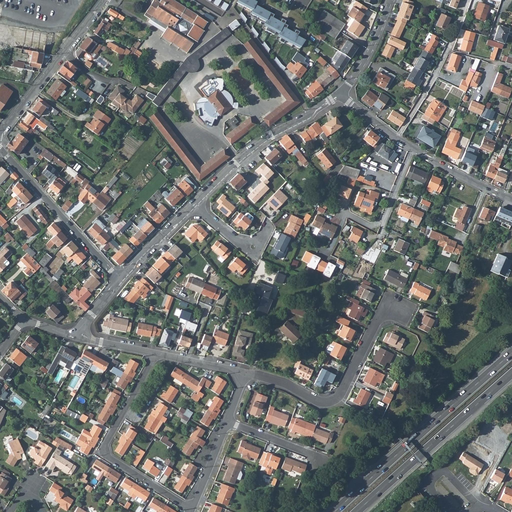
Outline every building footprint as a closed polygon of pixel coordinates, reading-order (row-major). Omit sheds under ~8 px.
[(148,9),(148,10),(144,15),(150,19),(152,17),(168,27),(162,36),(187,52),(193,43),(192,42),(193,40),(196,42),(203,31),(202,30),(207,22),(171,0),(161,0),(159,3),(155,0),(153,0),(151,4),(152,5),(149,10),(148,9)] [(257,2),(253,0),(237,0),(237,2),(252,10),(250,15),(265,23),(264,25),(267,27),(266,30),(274,34),(276,32),(279,33),(277,36),(281,38),(279,41),(284,43),(285,40),(300,48),(305,40),(297,36),(299,32),(296,30),(294,33),(286,28),(287,26),(284,24),(286,21),(282,19),(280,22),(272,17),(274,15),(255,5),(257,2)] [(406,0),(402,0),(400,9),(410,13),(412,6),(411,6),(413,2),(406,0)] [(451,0),(449,6),(456,8),(459,0),(451,0)] [(355,2),(346,16),(353,21),(357,23),(367,9),(355,2)] [(478,3),(473,17),(484,21),(489,6),(478,3)] [(121,15),(111,9),(110,9),(108,12),(116,17),(117,17),(119,18),(121,15)] [(405,23),(406,20),(407,20),(410,13),(400,9),(396,20),(397,21),(405,23)] [(324,11),(319,18),(329,25),(334,18),(324,11)] [(441,14),(436,25),(445,29),(450,18),(441,14)] [(329,25),(319,18),(314,25),(335,39),(339,32),(329,25)] [(334,18),(329,25),(339,32),(344,25),(334,18)] [(103,19),(94,33),(99,36),(104,28),(105,30),(108,26),(109,27),(111,25),(112,26),(113,25),(103,19)] [(236,20),(229,25),(232,30),(235,29),(238,33),(243,29),(236,20)] [(357,23),(353,21),(346,31),(357,38),(364,28),(357,23)] [(405,23),(397,21),(391,34),(393,35),(392,37),(390,37),(387,43),(388,43),(387,45),(386,45),(382,54),(389,58),(394,48),(392,48),(393,46),(401,50),(404,43),(396,39),(397,37),(398,38),(405,23)] [(0,44),(4,45),(12,47),(19,48),(27,50),(44,53),(47,33),(0,23),(0,44)] [(498,26),(493,40),(503,44),(508,30),(498,26)] [(163,87),(158,95),(163,99),(178,81),(192,63),(212,48),(227,37),(222,30),(213,37),(187,58),(180,67),(177,71),(163,87)] [(465,30),(463,39),(473,41),(475,33),(465,30)] [(314,31),(312,34),(320,40),(321,39),(314,31)] [(428,42),(424,51),(431,55),(438,42),(437,41),(439,38),(428,32),(427,35),(428,36),(426,40),(428,42)] [(87,37),(79,47),(85,51),(84,53),(84,56),(90,60),(93,60),(98,53),(98,52),(101,48),(97,45),(87,37)] [(263,119),(264,120),(269,126),(272,124),(287,112),(299,103),(274,70),(251,39),(243,45),(269,78),(286,101),(273,111),(263,119)] [(473,41),(463,39),(460,50),(469,52),(471,45),(479,48),(480,45),(472,42),(473,41)] [(503,45),(486,39),(484,45),(495,47),(498,48),(501,49),(503,45)] [(346,41),(339,52),(341,53),(350,59),(357,48),(346,41)] [(111,49),(121,55),(124,51),(110,42),(107,46),(111,49)] [(490,60),(494,60),(494,59),(498,48),(495,47),(493,53),(492,52),(490,60)] [(11,63),(10,66),(32,71),(33,66),(41,68),(44,53),(27,50),(19,48),(18,52),(21,53),(28,55),(32,56),(30,65),(24,64),(25,64),(14,62),(14,64),(11,63)] [(126,49),(122,55),(126,58),(130,51),(126,49)] [(136,50),(132,55),(137,58),(141,53),(136,49),(136,50)] [(414,67),(422,72),(428,62),(427,62),(431,55),(424,51),(423,50),(414,67)] [(338,59),(341,53),(339,52),(338,51),(331,60),(335,63),(338,59)] [(332,68),(336,72),(338,75),(342,70),(350,59),(341,53),(338,59),(335,63),(334,65),(332,68)] [(452,54),(446,69),(455,72),(461,57),(452,54)] [(286,68),(300,78),(306,70),(301,66),(302,64),(300,62),(304,57),(301,55),(294,65),(290,62),(286,68)] [(277,57),(275,60),(281,67),(285,70),(286,68),(283,65),(277,57)] [(66,61),(57,73),(75,87),(77,84),(71,80),(69,79),(77,68),(71,63),(70,64),(66,61)] [(10,66),(9,68),(11,69),(11,71),(18,72),(18,73),(28,75),(28,76),(33,77),(34,71),(32,71),(10,66)] [(332,68),(330,66),(324,72),(324,73),(315,81),(317,83),(322,89),(334,78),(334,79),(338,75),(336,72),(332,68)] [(410,74),(407,80),(415,85),(418,87),(422,81),(420,79),(419,81),(418,80),(422,72),(414,67),(410,74)] [(380,68),(372,82),(386,91),(395,76),(380,68)] [(462,80),(460,84),(467,87),(472,74),(473,74),(475,71),(470,68),(469,72),(465,82),(462,80)] [(474,76),(469,86),(475,89),(479,78),(481,74),(476,72),(474,76)] [(502,75),(497,74),(493,86),(490,92),(508,99),(511,89),(499,84),(502,75)] [(57,79),(47,92),(56,100),(66,87),(57,79)] [(415,85),(407,80),(404,86),(412,91),(415,85)] [(322,89),(317,83),(308,91),(305,94),(310,100),(313,97),(314,98),(323,90),(322,89)] [(2,85),(0,87),(0,111),(5,104),(4,103),(12,92),(2,85)] [(118,86),(108,98),(113,102),(112,103),(119,109),(120,107),(127,98),(122,94),(125,91),(118,86)] [(88,96),(78,89),(75,93),(85,100),(88,96)] [(225,91),(223,90),(220,92),(218,89),(207,98),(209,101),(206,103),(205,102),(194,104),(195,110),(198,110),(199,115),(197,117),(203,123),(205,122),(208,123),(207,125),(211,126),(214,119),(217,119),(217,115),(216,112),(217,111),(218,112),(220,115),(232,107),(230,105),(232,103),(232,101),(232,100),(231,98),(229,95),(227,92),(225,91)] [(368,90),(361,99),(371,106),(376,110),(382,102),(377,98),(378,98),(368,90)] [(152,94),(149,93),(146,96),(153,101),(156,96),(152,94)] [(127,98),(120,107),(126,112),(128,110),(133,114),(144,100),(137,95),(132,101),(127,98)] [(157,106),(163,99),(158,95),(156,96),(153,101),(152,102),(157,106)] [(58,112),(41,99),(32,110),(39,116),(41,114),(42,115),(46,110),(44,109),(46,107),(51,112),(53,110),(54,111),(53,112),(56,114),(58,112)] [(446,107),(434,99),(424,114),(435,120),(437,122),(446,107)] [(484,107),(485,106),(479,104),(472,101),(467,110),(471,111),(474,113),(481,116),(484,107)] [(487,109),(483,118),(491,121),(494,112),(487,109)] [(92,125),(90,124),(88,122),(85,126),(96,134),(99,131),(102,130),(102,127),(103,124),(105,126),(110,119),(98,110),(93,117),(95,118),(97,120),(96,122),(94,121),(92,125)] [(400,127),(406,118),(393,110),(387,119),(400,127)] [(229,157),(225,150),(224,149),(200,167),(181,142),(157,112),(149,117),(169,143),(199,181),(226,160),(229,157)] [(38,120),(30,113),(23,121),(30,126),(33,129),(34,128),(37,124),(44,130),(47,126),(45,124),(38,120)] [(141,116),(138,120),(143,124),(147,120),(141,116)] [(234,116),(228,120),(232,126),(238,121),(234,116)] [(225,136),(231,144),(256,124),(250,117),(225,136)] [(336,118),(321,128),(322,129),(327,137),(342,126),(336,118)] [(23,121),(22,121),(19,125),(30,133),(32,131),(34,133),(36,130),(34,128),(33,129),(30,126),(23,121)] [(321,128),(317,122),(309,128),(309,129),(311,131),(309,133),(308,131),(306,133),(306,132),(300,136),(306,144),(311,140),(311,139),(314,136),(315,137),(319,135),(324,141),(326,140),(327,141),(328,139),(327,137),(322,129),(321,128)] [(423,127),(417,137),(433,147),(439,136),(423,127)] [(80,138),(90,145),(95,138),(86,131),(80,138)] [(370,131),(363,139),(372,146),(379,137),(370,131)] [(451,132),(448,138),(457,142),(459,136),(451,132)] [(10,142),(6,146),(18,155),(28,142),(18,134),(15,138),(14,137),(10,142)] [(305,159),(286,135),(279,141),(288,153),(292,151),(294,155),(296,154),(302,162),(305,159)] [(484,137),(480,147),(491,151),(495,142),(484,137)] [(447,139),(441,153),(449,156),(449,155),(452,156),(451,158),(456,160),(461,150),(454,148),(457,143),(447,139)] [(381,142),(373,150),(387,161),(394,152),(381,142)] [(265,158),(268,161),(271,165),(281,156),(275,148),(265,158)] [(325,149),(317,156),(327,169),(334,163),(329,158),(330,157),(325,149)] [(48,151),(43,158),(50,162),(54,155),(48,151)] [(485,175),(493,179),(496,171),(504,152),(501,151),(498,158),(496,157),(493,164),(490,163),(485,175)] [(394,152),(387,161),(391,164),(397,155),(394,152)] [(48,182),(51,184),(57,177),(59,173),(49,165),(42,173),(50,179),(48,182)] [(271,165),(268,167),(274,173),(277,171),(271,165)] [(347,183),(349,178),(355,180),(362,182),(364,178),(358,174),(360,169),(354,168),(345,165),(336,177),(347,183)] [(410,166),(406,176),(423,184),(427,174),(410,166)] [(2,167),(0,168),(0,184),(10,174),(2,167)] [(70,167),(67,171),(75,177),(78,173),(70,167)] [(19,177),(11,168),(8,170),(12,175),(11,176),(14,180),(16,179),(19,177)] [(229,182),(237,190),(249,179),(242,170),(229,182)] [(496,171),(493,179),(503,183),(506,175),(496,171)] [(74,178),(71,183),(73,184),(76,179),(83,185),(79,191),(81,193),(82,193),(88,184),(90,182),(79,174),(75,179),(74,178)] [(115,176),(106,186),(108,189),(118,178),(115,176)] [(432,176),(426,190),(431,193),(433,190),(440,192),(444,183),(440,181),(440,179),(432,176)] [(51,184),(49,187),(57,194),(65,183),(57,177),(51,184)] [(177,186),(175,188),(176,189),(183,196),(185,197),(196,188),(187,177),(183,181),(185,183),(182,186),(179,188),(177,186)] [(364,178),(362,182),(373,186),(375,187),(375,185),(374,185),(375,183),(364,178)] [(12,190),(17,196),(18,195),(25,189),(18,182),(12,190)] [(81,193),(77,199),(83,204),(88,198),(92,202),(99,194),(88,184),(82,193),(81,193)] [(13,199),(7,204),(10,207),(20,199),(25,204),(33,197),(30,194),(25,188),(25,189),(18,195),(17,196),(13,199)] [(183,196),(176,189),(173,192),(172,193),(166,199),(165,199),(172,207),(183,196)] [(272,196),(266,202),(269,205),(270,204),(276,210),(287,198),(278,189),(272,196)] [(115,190),(111,193),(116,198),(120,194),(115,190)] [(157,190),(155,193),(160,199),(163,196),(162,195),(157,190)] [(359,191),(354,205),(359,207),(360,204),(367,206),(365,210),(370,212),(372,205),(370,205),(373,197),(377,199),(379,194),(370,190),(368,195),(359,191)] [(155,193),(150,198),(153,201),(155,199),(158,202),(160,199),(155,193)] [(99,194),(92,202),(101,210),(111,199),(106,195),(104,198),(99,194)] [(223,196),(218,202),(221,204),(218,208),(229,216),(236,208),(223,196)] [(67,202),(62,207),(67,211),(71,205),(67,202)] [(155,205),(153,207),(158,211),(164,218),(170,213),(161,204),(161,205),(160,203),(157,206),(155,205)] [(402,216),(409,219),(409,218),(413,209),(402,204),(398,214),(402,216)] [(42,221),(45,225),(52,219),(50,216),(47,218),(37,205),(33,209),(42,221)] [(457,221),(458,221),(464,224),(470,210),(463,206),(458,217),(459,217),(457,221)] [(511,211),(499,207),(499,208),(504,210),(503,214),(505,214),(506,213),(511,215),(511,211)] [(483,208),(479,217),(490,222),(494,213),(483,208)] [(504,210),(499,208),(494,219),(511,225),(511,222),(511,215),(506,213),(505,214),(503,214),(504,210)] [(413,209),(409,218),(415,221),(414,223),(418,225),(423,213),(413,209)] [(116,210),(107,219),(110,222),(119,213),(116,210)] [(164,218),(158,211),(155,214),(153,213),(150,216),(152,217),(151,218),(158,224),(164,218)] [(241,212),(234,221),(237,224),(238,223),(245,229),(252,221),(241,212)] [(119,213),(110,222),(113,224),(118,218),(117,218),(120,214),(119,213)] [(16,221),(23,229),(29,237),(37,230),(30,223),(24,215),(16,221)] [(284,233),(294,238),(302,220),(291,215),(289,219),(292,220),(288,228),(287,227),(284,233)] [(332,239),(338,227),(332,224),(332,225),(325,222),(326,219),(317,215),(312,225),(321,230),(319,232),(332,239)] [(122,227),(119,231),(121,233),(132,222),(129,220),(128,221),(122,227)] [(147,221),(139,230),(146,236),(150,232),(154,228),(147,221)] [(47,228),(54,236),(60,231),(53,223),(47,228)] [(346,223),(342,231),(347,233),(351,225),(346,223)] [(457,223),(454,228),(462,231),(464,226),(457,223)] [(88,231),(95,238),(102,231),(95,224),(88,231)] [(476,224),(472,232),(477,234),(481,226),(476,224)] [(185,234),(192,241),(198,235),(203,240),(208,234),(200,226),(199,226),(198,225),(197,225),(196,225),(195,226),(194,227),(193,226),(185,234)] [(352,232),(349,239),(357,243),(363,232),(353,226),(350,231),(352,232)] [(16,237),(13,234),(14,233),(7,227),(5,229),(14,239),(16,237)] [(135,234),(128,241),(135,247),(139,243),(146,236),(139,230),(135,234)] [(431,230),(429,236),(439,240),(442,234),(431,230)] [(49,240),(46,245),(49,249),(54,244),(57,247),(66,239),(60,231),(54,236),(51,238),(49,240)] [(102,231),(95,238),(102,245),(109,237),(102,231)] [(439,240),(438,244),(444,247),(444,248),(445,248),(446,251),(450,252),(453,251),(456,253),(459,246),(451,242),(452,241),(448,239),(448,237),(442,234),(439,240)] [(274,246),(270,253),(279,258),(289,240),(279,235),(273,245),(274,246)] [(394,250),(405,255),(410,244),(399,239),(394,250)] [(221,255),(220,255),(224,259),(231,251),(220,242),(217,240),(211,247),(221,255)] [(61,249),(68,257),(78,249),(71,241),(61,249)] [(108,242),(103,248),(106,251),(110,247),(112,248),(113,246),(108,242)] [(126,244),(118,251),(125,258),(132,251),(126,244)] [(28,246),(24,250),(27,252),(32,257),(34,255),(29,251),(31,249),(28,246)] [(0,271),(6,266),(2,262),(6,259),(10,255),(3,248),(0,250),(0,271)] [(68,257),(67,259),(65,262),(67,264),(69,261),(72,258),(77,264),(85,257),(78,249),(68,257)] [(366,250),(361,255),(362,256),(370,260),(373,254),(369,252),(366,250)] [(125,258),(118,251),(112,258),(118,265),(125,258)] [(20,259),(27,266),(31,262),(38,268),(40,266),(34,259),(32,257),(27,252),(25,255),(20,259)] [(167,252),(153,267),(161,274),(175,259),(167,252)] [(316,257),(306,252),(301,261),(308,264),(307,266),(314,270),(314,269),(318,271),(322,261),(315,258),(316,257)] [(39,263),(43,267),(47,263),(52,258),(47,254),(39,263)] [(491,267),(490,271),(498,274),(498,273),(504,276),(511,260),(504,257),(498,254),(491,267)] [(236,256),(228,266),(234,271),(236,269),(242,274),(248,266),(245,263),(245,264),(236,256)] [(362,256),(361,258),(362,258),(358,266),(362,268),(362,269),(365,270),(370,260),(362,256)] [(451,261),(448,268),(458,273),(462,266),(456,263),(451,261)] [(31,262),(27,266),(28,267),(24,271),(27,275),(29,277),(33,273),(38,268),(31,262)] [(324,262),(319,271),(323,273),(322,274),(329,277),(335,266),(329,263),(329,265),(324,262)] [(92,275),(82,285),(83,286),(89,293),(100,282),(97,279),(100,277),(92,269),(89,272),(92,275)] [(277,269),(273,281),(280,284),(285,272),(277,269)] [(389,270),(384,279),(403,288),(408,279),(389,270)] [(189,289),(209,297),(213,299),(218,300),(222,291),(217,289),(203,283),(195,280),(193,279),(189,278),(186,287),(189,289)] [(136,286),(124,300),(133,304),(143,292),(145,294),(149,290),(150,292),(153,288),(149,285),(142,279),(140,282),(139,281),(135,285),(136,286)] [(50,284),(49,285),(67,304),(68,303),(73,299),(68,295),(61,287),(54,280),(50,284)] [(1,291),(7,297),(17,288),(10,282),(1,291)] [(415,282),(410,291),(415,293),(414,294),(426,299),(431,290),(419,285),(419,284),(415,282)] [(259,284),(254,294),(260,296),(255,309),(265,313),(270,300),(266,299),(270,288),(259,284)] [(358,296),(361,298),(365,289),(364,289),(366,285),(363,284),(358,296)] [(365,289),(361,298),(371,302),(373,298),(372,297),(374,294),(375,295),(378,290),(366,285),(364,289),(365,289)] [(17,288),(7,297),(11,301),(16,297),(19,300),(26,294),(19,286),(17,288)] [(68,295),(73,299),(78,305),(79,305),(85,299),(86,298),(90,294),(89,293),(83,286),(79,291),(75,288),(68,295)] [(359,301),(348,296),(346,299),(351,302),(348,308),(351,310),(348,316),(358,321),(360,315),(362,316),(365,317),(368,310),(358,305),(359,301)] [(44,311),(56,323),(66,313),(63,309),(60,312),(56,308),(60,304),(56,299),(44,311)] [(73,299),(68,303),(74,309),(78,305),(73,299)] [(84,301),(79,306),(85,311),(89,307),(84,301)] [(305,308),(294,304),(287,311),(301,316),(305,308)] [(78,305),(74,309),(73,310),(74,312),(79,317),(85,311),(79,306),(79,305),(78,305)] [(193,314),(181,310),(178,318),(187,321),(184,329),(195,333),(197,325),(190,323),(193,314)] [(429,332),(432,325),(436,317),(425,311),(422,315),(424,316),(419,328),(429,332)] [(66,313),(56,323),(61,328),(66,329),(74,322),(66,313)] [(103,321),(102,324),(108,326),(107,327),(111,328),(111,329),(126,332),(129,320),(113,317),(114,315),(110,314),(109,320),(105,319),(105,322),(103,321)] [(339,336),(350,341),(353,335),(355,336),(357,332),(347,327),(350,321),(345,319),(338,315),(335,321),(342,324),(340,330),(341,331),(339,336)] [(11,317),(0,332),(0,338),(3,340),(5,337),(9,330),(16,320),(11,317)] [(287,321),(279,329),(294,343),(301,335),(287,321)] [(145,325),(138,323),(136,334),(150,337),(151,335),(155,336),(155,335),(159,336),(161,329),(156,328),(157,327),(145,325)] [(165,329),(159,344),(167,347),(170,339),(172,333),(173,332),(165,329)] [(215,329),(210,342),(214,344),(215,342),(225,346),(229,335),(215,329)] [(250,342),(249,340),(251,339),(252,335),(239,331),(237,337),(238,337),(238,340),(236,341),(232,354),(234,356),(242,358),(243,353),(240,352),(241,347),(244,345),(249,347),(250,342)] [(387,333),(384,341),(388,343),(400,349),(405,340),(395,335),(396,333),(392,332),(392,333),(390,332),(387,333)] [(202,349),(206,350),(208,345),(211,337),(204,334),(200,344),(204,345),(202,349)] [(29,336),(21,345),(30,353),(38,344),(29,336)] [(192,340),(181,336),(178,345),(182,346),(182,345),(189,348),(192,340)] [(334,347),(330,354),(330,355),(341,360),(345,352),(347,353),(349,349),(334,342),(332,346),(334,347)] [(55,358),(59,360),(66,348),(62,346),(56,355),(55,358)] [(16,348),(6,361),(11,365),(13,363),(12,362),(13,361),(19,366),(24,361),(23,360),(26,356),(16,348)] [(59,360),(66,364),(64,367),(69,370),(73,362),(75,359),(73,358),(75,354),(66,348),(59,360)] [(385,367),(387,362),(391,353),(380,348),(374,361),(385,367)] [(75,359),(73,362),(82,367),(79,372),(85,375),(91,365),(96,357),(84,350),(80,358),(79,359),(76,357),(75,359)] [(96,357),(91,365),(103,372),(108,363),(96,357)] [(131,360),(124,372),(133,378),(135,375),(133,374),(138,364),(131,360)] [(5,364),(0,371),(0,375),(9,383),(12,379),(8,376),(13,370),(5,364)] [(299,364),(295,373),(304,378),(309,368),(299,364)] [(171,375),(183,383),(188,374),(176,367),(171,375)] [(367,375),(364,381),(375,387),(377,382),(381,383),(384,375),(370,368),(367,375)] [(322,369),(314,384),(321,387),(322,385),(324,385),(326,380),(332,383),(335,375),(322,369)] [(133,378),(124,372),(116,386),(124,390),(130,379),(132,381),(133,378)] [(188,374),(183,383),(198,392),(203,385),(206,380),(203,378),(200,382),(188,374)] [(216,380),(210,390),(218,395),(226,382),(216,376),(214,379),(216,380)] [(206,380),(203,385),(208,388),(211,383),(206,380)] [(8,387),(1,381),(0,382),(0,396),(6,390),(8,387)] [(171,386),(164,396),(163,395),(161,397),(170,403),(178,391),(171,386)] [(355,399),(353,403),(364,408),(371,393),(362,389),(356,400),(355,399)] [(112,392),(105,405),(115,411),(116,408),(114,407),(120,396),(112,392)] [(253,410),(251,414),(259,417),(267,397),(258,393),(254,402),(256,402),(253,410)] [(216,397),(208,409),(217,415),(219,412),(217,411),(223,401),(216,397)] [(152,412),(150,415),(159,420),(164,423),(167,419),(162,416),(167,408),(160,403),(154,413),(152,412)] [(47,405),(41,413),(43,414),(45,415),(50,407),(47,405)] [(115,411),(105,405),(98,418),(105,422),(111,412),(113,413),(115,411)] [(270,406),(267,415),(271,416),(269,422),(272,423),(273,422),(284,426),(288,416),(274,410),(275,408),(270,406)] [(66,407),(63,411),(79,420),(81,415),(66,407)] [(217,415),(208,409),(200,422),(207,426),(214,416),(216,417),(217,415)] [(43,414),(34,427),(36,428),(40,423),(45,415),(43,414)] [(159,420),(150,415),(149,417),(151,418),(144,428),(151,433),(159,420)] [(292,418),(288,428),(292,429),(291,432),(294,434),(295,432),(311,438),(314,428),(315,426),(296,418),(296,419),(292,418)] [(94,425),(87,438),(97,443),(98,441),(96,439),(102,429),(94,425)] [(123,435),(121,437),(130,443),(138,431),(131,426),(125,436),(123,435)] [(198,426),(190,439),(199,445),(202,447),(205,443),(202,441),(203,440),(200,438),(205,431),(198,426)] [(314,428),(311,438),(325,443),(326,441),(330,443),(333,433),(330,431),(329,434),(314,428)] [(76,443),(82,447),(80,451),(87,455),(93,445),(95,446),(97,443),(87,438),(81,434),(76,443)] [(130,443),(121,437),(120,440),(121,441),(115,451),(122,455),(130,443)] [(23,453),(17,438),(7,443),(10,448),(8,449),(11,454),(6,462),(12,467),(16,461),(20,459),(18,455),(20,454),(23,453)] [(199,445),(190,439),(182,452),(189,456),(195,446),(197,447),(199,445)] [(46,455),(50,447),(43,443),(38,441),(35,445),(40,448),(39,449),(36,449),(33,447),(32,448),(31,449),(29,452),(29,453),(28,455),(35,459),(33,462),(40,466),(46,455)] [(242,441),(238,452),(243,454),(241,458),(250,461),(251,458),(257,460),(261,450),(253,447),(252,447),(246,445),(246,443),(242,441)] [(476,476),(484,464),(464,451),(459,459),(471,467),(469,471),(476,476)] [(75,466),(53,452),(44,465),(51,469),(54,465),(70,475),(75,466)] [(268,453),(264,452),(263,456),(259,465),(266,468),(265,472),(271,474),(273,469),(276,470),(280,458),(271,455),(272,454),(268,453)] [(138,456),(133,463),(137,466),(142,458),(138,456)] [(286,458),(282,469),(290,472),(291,470),(298,472),(301,463),(294,461),(293,462),(289,461),(290,459),(286,458)] [(148,459),(142,468),(156,477),(160,471),(152,466),(154,463),(148,459)] [(244,464),(231,459),(228,468),(229,468),(224,481),(234,486),(236,480),(240,472),(241,473),(244,464)] [(92,467),(104,475),(109,467),(96,460),(92,467)] [(190,463),(182,476),(191,481),(193,479),(191,478),(197,468),(190,463)] [(171,469),(167,466),(164,472),(163,474),(168,477),(173,470),(171,469)] [(109,467),(104,475),(116,483),(121,475),(109,467)] [(495,469),(490,479),(495,481),(501,472),(495,469)] [(8,476),(1,472),(0,473),(0,494),(3,496),(8,488),(6,487),(11,478),(8,476)] [(501,472),(495,481),(499,483),(504,474),(501,472)] [(80,480),(86,484),(88,481),(85,479),(87,476),(84,474),(80,480)] [(191,481),(182,476),(174,488),(181,493),(188,483),(189,484),(191,481)] [(121,486),(133,494),(138,486),(126,478),(121,486)] [(53,482),(48,490),(54,493),(55,497),(53,500),(60,504),(62,505),(61,507),(66,510),(72,500),(62,493),(59,491),(61,487),(53,482)] [(235,489),(222,485),(220,489),(221,489),(216,502),(228,507),(233,493),(234,494),(235,489)] [(150,494),(138,486),(133,494),(131,496),(135,499),(137,496),(144,501),(145,501),(150,494)] [(511,492),(504,490),(500,500),(511,505),(511,492)] [(144,501),(137,496),(135,499),(135,501),(141,504),(142,504),(144,501)] [(155,511),(161,511),(165,506),(153,498),(149,506),(153,508),(156,511),(155,511)]
